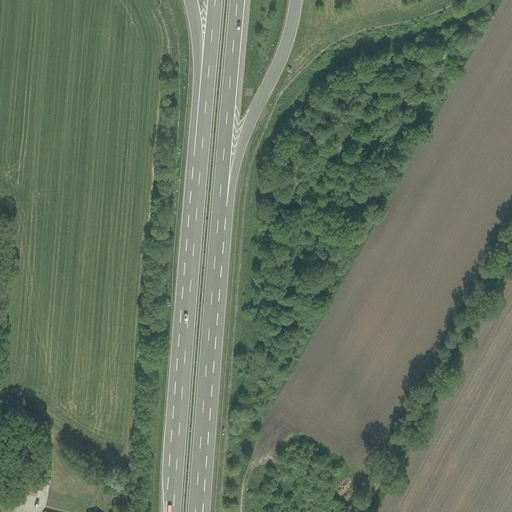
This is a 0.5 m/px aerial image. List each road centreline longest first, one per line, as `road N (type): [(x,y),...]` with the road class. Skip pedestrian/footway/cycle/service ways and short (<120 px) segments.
road 1 (motorway): [(197,194),(173,511)]
road 2 (track): [(511,243),(362,511)]
road 3 (motorway): [(196,511),(216,234)]
road 4 (motorway): [(216,234),(237,0)]
road 5 (motorway): [(215,0),(197,194)]
road 6 (motorway): [(191,4),(198,58),(189,169),(197,194)]
road 7 (motorway): [(216,234),(229,217),(239,143),(264,92)]
